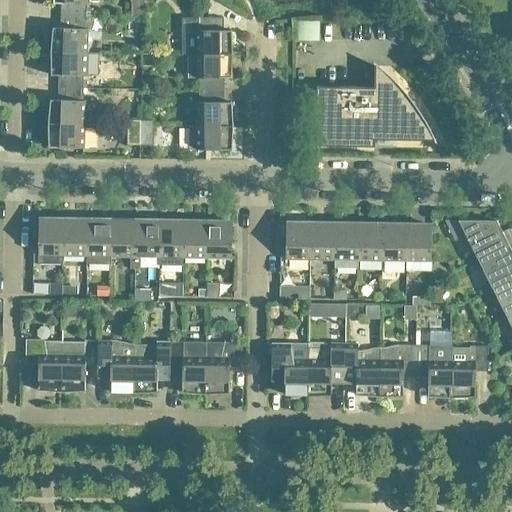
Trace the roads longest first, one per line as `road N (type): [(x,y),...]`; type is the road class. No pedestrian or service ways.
road 1 (residential): [(258,474),(0,469)]
road 2 (tertiary): [(511,180),(254,180)]
road 3 (residential): [(258,420),(511,424)]
road 4 (residential): [(511,477),(258,474)]
road 5 (residential): [(8,415),(258,420)]
road 6 (tertiary): [(254,180),(12,174)]
road 7 (residential): [(8,415),(12,174)]
road 8 (residential): [(258,420),(254,180)]
road 9 (residential): [(12,174),(15,0)]
road 10 (tertiary): [(511,131),(437,4)]
road 11 (residential): [(254,180),(257,49)]
